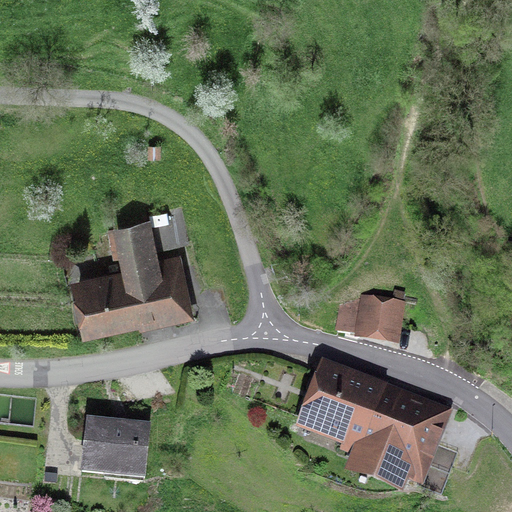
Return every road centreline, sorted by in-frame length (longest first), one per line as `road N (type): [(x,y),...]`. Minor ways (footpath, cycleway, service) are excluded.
road 1 (residential): [(0,99),(124,103),(188,131),(230,189),(268,332)]
road 2 (residential): [(0,376),(60,374),(268,332)]
road 3 (residential): [(268,332),(445,389),(511,434)]
road 4 (track): [(463,0),(400,151),(397,198)]
road 5 (track): [(397,198),(414,301),(445,389)]
